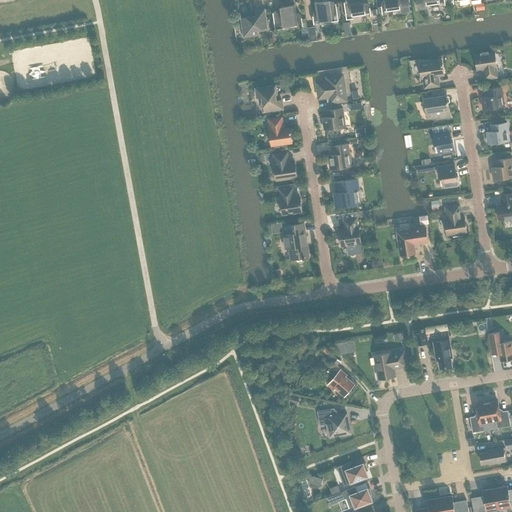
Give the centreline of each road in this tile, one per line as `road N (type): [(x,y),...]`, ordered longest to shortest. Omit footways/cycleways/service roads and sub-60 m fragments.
road 1 (unclassified): [(0,436),(235,310),(330,293)]
road 2 (residential): [(488,271),(461,77)]
road 3 (residential): [(330,293),(302,101)]
road 4 (residential): [(397,493),(387,402),(454,386)]
road 5 (unclassified): [(330,293),(488,271)]
